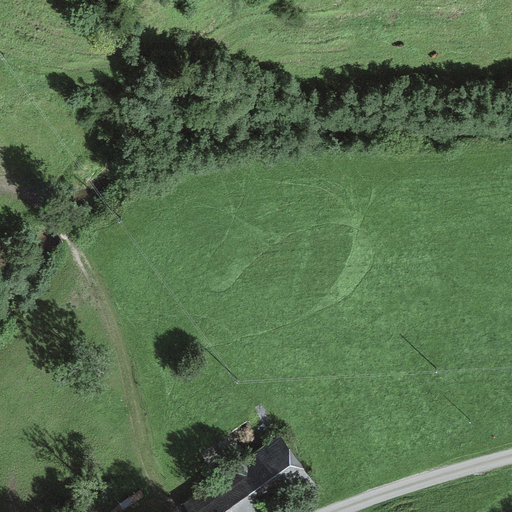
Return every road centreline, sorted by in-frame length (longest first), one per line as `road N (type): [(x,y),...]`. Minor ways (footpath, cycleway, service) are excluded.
road 1 (track): [(164,511),(113,324),(90,272),(0,151)]
road 2 (track): [(511,454),(335,511)]
